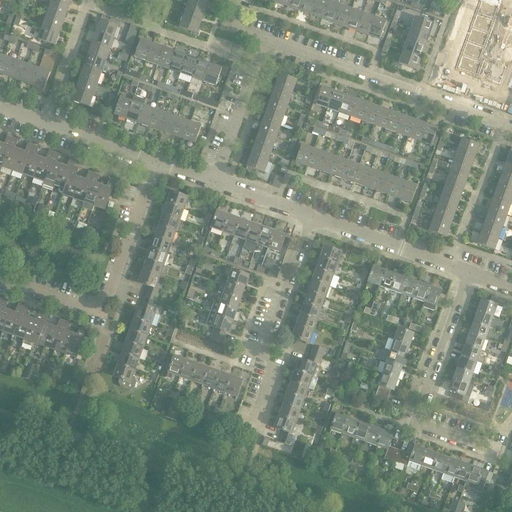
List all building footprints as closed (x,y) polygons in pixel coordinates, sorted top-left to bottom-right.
[(71,0),(52,0),(50,5),(68,11),(71,0)] [(209,0),(189,0),(188,5),(206,11),(209,0)] [(302,0),(290,0),(288,7),(299,11),(302,0)] [(316,0),(302,0),(299,11),(311,15),(316,0)] [(328,1),(324,0),(316,0),(311,15),(322,19),(328,1)] [(478,8),(457,69),(511,88),(511,0),(481,0),(479,6),(478,8)] [(340,5),(328,1),(322,19),(333,23),(340,5)] [(68,11),(50,5),(46,17),(64,23),(68,11)] [(206,11),(188,5),(184,16),(202,22),(206,11)] [(351,9),(340,5),(333,23),(345,27),(351,9)] [(363,13),(351,9),(345,27),(357,31),(363,13)] [(374,17),(363,13),(357,31),(368,35),(374,17)] [(202,22),(184,16),(180,28),(197,34),(202,22)] [(64,23),(46,17),(42,28),(60,34),(64,23)] [(387,22),(374,17),(368,35),(380,40),(387,22)] [(416,17),(412,29),(429,36),(434,23),(416,17)] [(118,40),(123,28),(101,20),(97,32),(114,38),(118,40)] [(60,34),(42,28),(38,40),(56,46),(60,34)] [(429,36),(412,29),(408,40),(425,47),(429,36)] [(97,32),(93,43),(110,50),(114,38),(97,32)] [(135,57),(147,62),(153,44),(141,40),(135,57)] [(425,47),(408,40),(403,52),(421,58),(425,47)] [(93,43),(88,55),(106,61),(110,50),(93,43)] [(164,48),(153,44),(147,62),(158,66),(164,48)] [(176,52),(164,48),(158,66),(170,70),(176,52)] [(187,56),(176,52),(170,70),(181,74),(187,56)] [(421,58),(403,52),(399,64),(417,70),(421,58)] [(88,55),(84,66),(102,73),(106,61),(88,55)] [(16,60),(4,56),(0,68),(0,74),(10,78),(16,60)] [(199,60),(187,56),(181,74),(193,78),(199,60)] [(27,64),(16,60),(10,78),(21,82),(27,64)] [(210,64),(199,60),(193,78),(204,82),(210,64)] [(39,69),(27,64),(21,82),(33,86),(39,69)] [(222,69),(210,64),(204,82),(216,86),(222,69)] [(84,66),(80,78),(98,84),(102,73),(84,66)] [(51,73),(39,69),(33,86),(44,90),(51,73)] [(280,74),(275,87),(293,93),(297,80),(280,74)] [(80,78),(76,89),(94,96),(98,84),(80,78)] [(316,105),(322,87),(319,86),(313,104),(316,105)] [(275,87),(271,98),(289,105),(293,93),(275,87)] [(316,105),(328,109),(334,91),(322,87),(316,105)] [(90,107),(94,96),(76,89),(72,101),(90,107)] [(346,95),(334,91),(328,109),(339,113),(346,95)] [(357,99),(346,95),(339,113),(350,117),(357,99)] [(114,115),(126,119),(132,102),(121,98),(114,115)] [(271,98),(267,109),(285,115),(289,105),(271,98)] [(369,104),(357,99),(350,117),(362,121),(369,104)] [(144,106),(132,102),(126,119),(138,123),(144,106)] [(380,108),(369,104),(362,121),(374,125),(380,108)] [(155,110),(144,106),(138,123),(149,128),(155,110)] [(392,112),(380,108),(374,125),(386,129),(392,112)] [(267,109),(263,121),(281,128),(285,115),(267,109)] [(167,114),(155,110),(149,128),(161,132),(167,114)] [(403,116),(392,112),(386,129),(397,133),(403,116)] [(178,118),(167,114),(161,132),(172,136),(178,118)] [(415,120),(403,116),(397,133),(409,138),(415,120)] [(190,122),(178,118),(172,136),(184,140),(190,122)] [(426,124),(415,120),(409,138),(420,142),(426,124)] [(263,121),(259,133),(277,139),(281,128),(263,121)] [(202,126),(190,122),(184,140),(196,144),(202,126)] [(438,128),(426,124),(420,142),(432,146),(438,128)] [(259,133),(255,145),(272,151),(277,139),(259,133)] [(13,139),(7,137),(4,146),(0,144),(0,165),(3,167),(13,139)] [(18,140),(13,139),(3,167),(13,170),(20,151),(15,149),(18,140)] [(462,139),(458,151),(475,157),(480,145),(462,139)] [(34,146),(28,144),(25,153),(20,151),(13,170),(24,174),(34,146)] [(255,145),(251,156),(268,162),(272,151),(255,145)] [(296,163),(307,167),(313,149),(302,145),(296,163)] [(39,148),(34,146),(24,174),(34,178),(41,159),(36,157),(39,148)] [(325,153),(313,149),(307,167),(319,171),(325,153)] [(54,153),(50,152),(49,151),(46,160),(41,159),(34,178),(44,182),(54,153)] [(475,157),(458,151),(454,163),(471,169),(475,157)] [(53,191),(55,185),(62,166),(57,164),(60,155),(54,153),(44,182),(42,187),(53,191)] [(336,157),(325,153),(319,171),(330,175),(336,157)] [(264,173),(268,162),(251,156),(247,167),(264,173)] [(348,161),(336,157),(330,175),(342,179),(348,161)] [(62,166),(55,185),(59,187),(58,190),(60,193),(63,195),(65,189),(73,166),(74,167),(76,161),(70,159),(67,168),(62,166)] [(359,165),(348,161),(342,179),(353,183),(359,165)] [(471,169),(454,163),(449,174),(467,181),(471,169)] [(511,166),(506,164),(502,176),(511,179),(511,166)] [(371,170),(359,165),(353,183),(365,187),(371,170)] [(65,189),(63,195),(74,198),(81,179),(76,177),(79,168),(74,167),(73,166),(65,189)] [(382,174),(371,170),(365,187),(376,191),(382,174)] [(94,174),(89,172),(86,181),(81,179),(74,198),(84,202),(94,174)] [(100,176),(94,174),(84,202),(95,206),(101,186),(96,185),(100,176)] [(394,178),(382,174),(376,191),(388,195),(394,178)] [(467,181),(449,174),(445,186),(463,192),(467,181)] [(511,179),(502,176),(498,187),(511,192),(511,179)] [(405,182),(394,178),(388,195),(399,199),(405,182)] [(115,181),(110,179),(106,188),(101,186),(95,206),(105,210),(115,181)] [(418,186),(405,182),(399,199),(412,204),(418,186)] [(463,192),(445,186),(441,197),(459,203),(463,192)] [(511,192),(498,187),(493,199),(511,205),(511,202),(511,192)] [(171,192),(167,203),(184,209),(188,198),(171,192)] [(459,203),(441,197),(437,209),(455,215),(459,203)] [(493,199),(489,210),(507,217),(511,205),(493,199)] [(167,203),(163,215),(180,221),(184,209),(167,203)] [(455,215),(437,209),(433,220),(451,226),(455,215)] [(489,210),(485,222),(503,228),(507,217),(489,210)] [(229,216),(217,211),(211,228),(223,233),(229,216)] [(163,215),(159,227),(176,233),(180,221),(163,215)] [(241,220),(229,216),(223,233),(234,237),(241,220)] [(252,224),(241,220),(234,237),(246,241),(252,224)] [(451,226),(433,220),(429,232),(447,238),(451,226)] [(503,228),(485,222),(481,233),(499,239),(503,228)] [(263,228),(252,224),(246,241),(244,246),(248,248),(247,249),(254,254),(255,252),(263,228)] [(159,227),(155,238),(172,244),(176,233),(159,227)] [(275,232),(263,228),(255,252),(260,252),(262,247),(269,249),(275,232)] [(286,236),(275,232),(269,249),(280,253),(286,236)] [(495,251),(499,239),(481,233),(477,244),(495,251)] [(155,238),(151,249),(168,255),(172,244),(155,238)] [(325,247),(320,259),(337,265),(342,253),(325,247)] [(151,249),(147,260),(164,266),(168,255),(151,249)] [(320,259),(316,270),(334,276),(337,265),(320,259)] [(147,260),(143,272),(160,278),(164,266),(147,260)] [(385,271),(374,267),(368,283),(379,287),(385,271)] [(232,270),(228,281),(245,288),(249,276),(232,270)] [(316,270),(312,281),(329,287),(334,276),(316,270)] [(396,275),(385,271),(379,287),(390,291),(396,275)] [(139,283),(149,287),(156,289),(160,278),(143,272),(139,283)] [(408,279),(396,275),(390,291),(402,295),(408,279)] [(419,283),(408,279),(402,295),(413,299),(419,283)] [(245,288),(228,281),(224,293),(241,299),(245,288)] [(312,281),(308,293),(325,299),(329,287),(312,281)] [(430,287),(419,283),(413,299),(425,303),(430,287)] [(156,289),(149,287),(147,292),(159,296),(161,291),(156,289)] [(442,291),(430,287),(425,303),(436,307),(442,291)] [(159,296),(147,292),(145,298),(157,302),(159,296)] [(241,299),(224,293),(220,304),(237,310),(241,299)] [(308,293),(304,304),(321,310),(325,299),(308,293)] [(482,300),(477,312),(493,318),(494,317),(499,319),(505,302),(492,297),(490,303),(482,300)] [(157,302),(145,298),(143,304),(154,308),(157,302)] [(8,301),(3,299),(0,307),(0,330),(3,331),(10,312),(5,310),(8,301)] [(237,310),(220,304),(215,302),(210,314),(216,316),(233,322),(237,310)] [(374,302),(371,310),(377,312),(378,312),(380,305),(374,302)] [(154,308),(143,304),(141,309),(153,313),(154,308)] [(304,304),(300,315),(317,321),(321,310),(304,304)] [(24,307),(18,305),(15,314),(10,312),(3,331),(14,335),(24,307)] [(29,309),(24,307),(14,335),(24,339),(31,320),(26,318),(29,309)] [(138,308),(134,320),(151,326),(155,314),(153,313),(141,309),(138,308)] [(44,314),(39,312),(36,321),(31,320),(24,339),(22,344),(33,347),(34,342),(44,314)] [(477,312),(473,324),(489,329),(493,318),(477,312)] [(50,316),(44,314),(34,342),(45,346),(52,327),(47,325),(50,316)] [(233,322),(216,316),(210,314),(206,325),(215,328),(226,332),(229,333),(233,322)] [(300,315),(296,327),(313,333),(317,321),(300,315)] [(65,322),(60,320),(57,329),(52,327),(45,346),(55,350),(65,322)] [(134,320),(130,331),(147,337),(151,326),(134,320)] [(70,324),(65,322),(55,350),(65,354),(72,334),(67,332),(70,324)] [(473,324),(469,334),(485,340),(489,329),(473,324)] [(86,329),(80,327),(77,336),(72,334),(65,354),(76,357),(86,329)] [(309,344),(313,333),(296,327),(292,338),(309,344)] [(226,332),(215,328),(213,334),(224,338),(226,332)] [(414,334),(398,329),(394,340),(410,346),(414,334)] [(130,331),(126,342),(143,348),(147,337),(130,331)] [(224,338),(213,334),(211,340),(222,344),(224,338)] [(469,334),(465,346),(481,352),(485,340),(469,334)] [(406,357),(410,346),(394,340),(389,338),(385,349),(390,351),(406,357)] [(126,342),(122,354),(139,360),(143,348),(126,342)] [(314,346),(312,352),(324,356),(326,350),(314,346)] [(465,346),(461,357),(477,362),(484,365),(486,359),(480,356),(481,352),(465,346)] [(406,357),(390,351),(386,363),(402,368),(406,357)] [(324,356),(312,352),(310,358),(322,362),(324,356)] [(122,354),(118,365),(135,371),(139,360),(122,354)] [(173,375),(180,377),(186,360),(174,356),(167,378),(171,380),(173,375)] [(461,357),(457,368),(473,374),(477,362),(461,357)] [(322,362),(310,358),(309,363),(316,365),(316,366),(320,367),(322,362)] [(197,364),(186,360),(180,377),(191,381),(197,364)] [(299,360),(295,371),(312,377),(316,366),(316,365),(309,363),(299,360)] [(402,368),(386,363),(382,374),(398,380),(402,368)] [(209,368),(197,364),(191,381),(203,386),(209,368)] [(118,365),(114,377),(120,379),(119,383),(121,387),(130,390),(134,388),(136,382),(134,378),(133,378),(135,371),(118,365)] [(220,372),(209,368),(203,386),(214,389),(220,372)] [(457,368),(453,379),(469,385),(473,374),(457,368)] [(295,371),(291,383),(308,389),(312,377),(295,371)] [(231,377),(220,372),(214,389),(225,394),(231,377)] [(398,380),(382,374),(378,386),(379,386),(391,390),(394,392),(398,380)] [(243,381),(231,377),(225,394),(237,398),(243,381)] [(469,398),(474,386),(469,385),(453,379),(449,391),(452,392),(464,396),(469,398)] [(291,383),(287,394),(304,400),(308,389),(291,383)] [(391,390),(379,386),(377,392),(389,396),(391,390)] [(389,396),(377,392),(375,398),(387,402),(389,396)] [(464,396),(452,392),(450,398),(462,402),(464,396)] [(287,394),(283,405),(300,412),(304,400),(287,394)] [(283,405),(279,417),(296,423),(300,412),(283,405)] [(331,430),(342,434),(348,418),(337,414),(331,430)] [(279,417),(275,428),(284,431),(292,434),(296,423),(279,417)] [(359,423),(348,418),(342,434),(354,438),(359,423)] [(371,427),(359,423),(354,438),(365,443),(371,427)] [(382,431),(371,427),(365,443),(376,446),(382,431)] [(292,434),(284,431),(282,437),(293,441),(296,435),(292,434)] [(394,435),(382,431),(376,446),(388,451),(389,447),(394,435)] [(293,441),(282,437),(280,443),(292,447),(293,441)] [(421,466),(427,450),(415,446),(412,455),(408,467),(420,471),(421,466)] [(395,449),(389,447),(388,451),(385,459),(390,461),(395,449)] [(400,451),(395,449),(390,461),(396,463),(400,451)] [(438,454),(427,450),(421,466),(432,470),(438,454)] [(402,465),(406,453),(400,451),(396,463),(402,465)] [(408,467),(412,455),(406,453),(402,465),(408,467)] [(449,458),(438,454),(432,470),(444,474),(449,458)] [(453,483),(455,478),(461,462),(449,458),(444,474),(442,479),(453,483)] [(472,467),(461,462),(455,478),(467,482),(472,467)] [(482,493),(489,473),(472,467),(467,482),(465,487),(482,493)]
